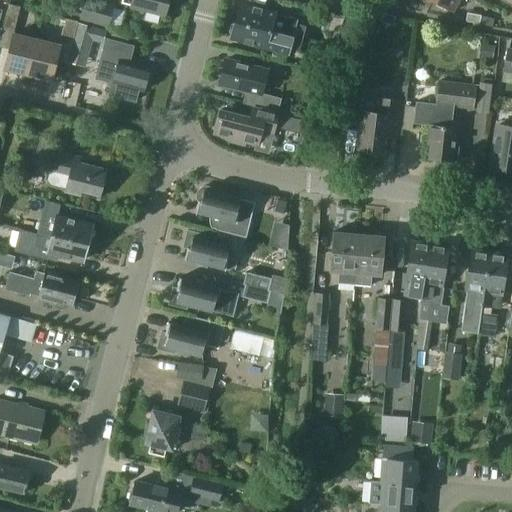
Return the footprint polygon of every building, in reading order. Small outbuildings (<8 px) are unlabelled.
[(93,0),(86,0),(82,19),(107,26),(113,5),(93,0)] [(119,0),(119,3),(132,6),(144,9),(142,17),(156,21),(158,13),(164,14),(167,0),(119,0)] [(339,0),(337,9),(347,12),(351,0),(350,0),(339,0)] [(431,0),(454,12),(459,0),(431,0)] [(9,4),(7,13),(18,16),(21,6),(9,4)] [(297,19),(275,13),(240,4),(236,20),(292,35),(293,36),(297,19)] [(466,21),(480,24),(482,15),(468,12),(466,21)] [(66,18),(64,27),(75,30),(77,23),(78,21),(66,18)] [(236,20),(235,23),(231,24),(229,31),(232,34),(231,38),(266,47),(266,46),(288,52),(292,35),(236,20)] [(301,25),(298,37),(308,39),(311,28),(301,25)] [(87,26),(84,37),(103,42),(106,31),(87,26)] [(5,68),(28,74),(37,39),(14,33),(5,68)] [(308,39),(298,37),(294,48),(305,51),(308,39)] [(60,45),(37,39),(28,74),(51,80),(60,45)] [(106,39),(96,77),(112,82),(109,93),(135,101),(138,89),(144,90),(150,67),(129,61),(133,47),(106,39)] [(511,72),(511,49),(508,48),(503,70),(511,72)] [(226,59),(220,83),(246,90),(243,102),(278,111),(281,99),(262,94),(268,71),(265,70),(252,66),(226,59)] [(429,157),(452,160),(458,161),(460,146),(454,145),(456,127),(451,127),(454,106),(473,108),(476,85),(440,81),(436,109),(433,109),(431,125),(430,125),(427,143),(430,144),(429,157)] [(356,148),(367,150),(370,156),(379,157),(383,152),(387,127),(402,129),(405,102),(379,98),(377,113),(361,110),(356,148)] [(221,110),(215,133),(231,137),(230,141),(244,145),(245,141),(257,144),(261,129),(273,132),(278,112),(254,106),(252,118),(221,110)] [(511,126),(498,124),(491,166),(511,169),(511,126)] [(46,176),(45,179),(46,182),(50,186),(58,188),(67,190),(66,191),(80,194),(81,188),(100,192),(106,170),(78,163),(80,158),(63,154),(59,170),(57,169),(54,169),(51,169),(48,170),(46,173),(46,176)] [(219,218),(216,228),(215,229),(246,237),(252,214),(237,210),(240,198),(215,192),(212,189),(209,187),(205,186),(201,187),(198,190),(197,194),(197,198),(198,201),(195,212),(197,213),(197,212),(219,218)] [(41,220),(37,235),(46,237),(47,233),(53,234),(53,233),(70,237),(73,242),(87,245),(88,238),(91,237),(93,230),(91,228),(92,224),(58,216),(56,224),(41,220)] [(18,230),(14,249),(57,260),(58,254),(83,261),(84,257),(87,256),(88,249),(86,247),(87,245),(73,242),(70,237),(53,233),(53,234),(47,233),(46,237),(37,235),(18,230)] [(186,259),(225,269),(224,269),(226,270),(226,269),(235,271),(238,260),(226,257),(229,245),(231,239),(215,235),(213,241),(204,239),(205,235),(188,230),(183,247),(187,248),(184,259),(186,259)] [(329,271),(339,272),(339,282),(355,283),(359,235),(333,233),(329,271)] [(385,237),(359,235),(355,283),(372,284),(372,275),(382,275),(385,237)] [(421,297),(430,244),(412,241),(406,281),(414,282),(411,296),(421,297)] [(430,244),(421,297),(430,299),(430,304),(443,306),(446,287),(441,287),(448,247),(430,244)] [(466,290),(463,313),(461,330),(478,333),(481,312),(482,306),(490,253),(471,250),(466,290)] [(507,255),(490,253),(482,306),(492,307),(494,294),(502,295),(507,255)] [(77,282),(45,273),(36,271),(34,278),(10,272),(9,273),(1,270),(0,275),(0,280),(7,283),(5,289),(30,296),(30,294),(39,297),(39,299),(54,303),(55,301),(71,306),(74,295),(76,294),(78,287),(77,284),(77,282)] [(243,284),(245,285),(268,290),(271,278),(246,272),(243,284)] [(169,304),(186,308),(187,304),(212,311),(233,316),(239,293),(221,288),(220,287),(220,288),(181,278),(181,277),(180,277),(177,288),(173,287),(169,304)] [(271,291),(268,290),(245,285),(242,297),(267,303),(271,291)] [(313,323),(312,323),(309,359),(324,360),(327,324),(329,295),(316,294),(313,323)] [(430,299),(421,297),(419,319),(427,320),(430,304),(430,299)] [(375,329),(390,330),(392,300),(378,299),(375,329)] [(387,364),(385,381),(400,382),(405,331),(406,331),(408,302),(392,300),(390,330),(387,364)] [(499,315),(481,312),(478,333),(478,335),(496,337),(499,315)] [(0,351),(0,347),(4,333),(29,341),(34,324),(9,316),(0,313),(0,371),(8,374),(14,355),(0,351)] [(161,332),(157,348),(175,353),(176,349),(201,356),(204,344),(219,348),(221,339),(228,341),(231,326),(225,325),(193,317),(193,318),(194,318),(191,329),(169,323),(169,322),(168,322),(165,333),(161,332)] [(228,347),(260,355),(265,335),(233,327),(228,347)] [(390,330),(375,329),(372,363),(387,364),(390,330)] [(445,351),(442,378),(459,380),(462,353),(445,351)] [(203,366),(179,363),(177,376),(201,379),(203,366)] [(204,413),(210,388),(184,381),(177,407),(204,413)] [(325,416),(343,417),(345,395),(327,394),(325,416)] [(0,433),(35,443),(42,412),(0,401),(0,433)] [(146,428),(144,437),(146,439),(146,442),(150,443),(148,452),(163,456),(165,447),(170,448),(171,447),(175,448),(179,428),(175,427),(178,416),(153,410),(149,428),(146,428)] [(194,420),(191,436),(201,438),(204,423),(194,420)] [(412,429),(410,441),(429,443),(430,431),(412,429)] [(306,439),(305,453),(321,453),(322,440),(306,439)] [(381,481),(416,484),(417,460),(413,460),(414,448),(383,446),(381,481)] [(0,488),(23,494),(29,471),(0,463),(0,488)] [(223,485),(187,477),(184,493),(189,494),(188,501),(218,509),(223,485)] [(131,492),(129,499),(131,501),(131,504),(148,508),(149,511),(152,511),(155,511),(157,510),(162,511),(164,511),(172,511),(178,490),(167,488),(168,485),(154,481),(153,484),(136,480),(134,492),(131,492)] [(379,504),(414,507),(416,484),(381,481),(371,480),(369,503),(379,504)] [(293,498),(305,498),(306,482),(294,481),(293,498)] [(303,511),(305,498),(293,498),(291,511),(303,511)]
